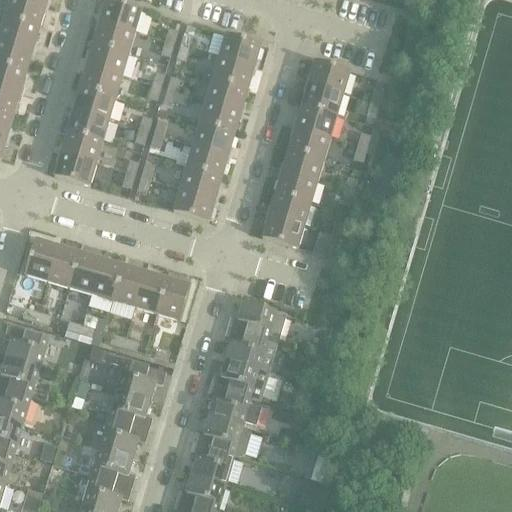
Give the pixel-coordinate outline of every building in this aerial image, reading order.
[(47,10),(14,0),(10,0),(5,21),(40,31),(47,10)] [(49,0),(14,0),(47,10),(49,0)] [(143,13),(108,3),(107,3),(100,25),(136,36),(143,13)] [(40,31),(5,21),(0,36),(0,43),(34,53),(40,31)] [(136,36),(100,25),(94,47),(129,58),(136,36)] [(169,32),(165,45),(174,47),(178,35),(169,32)] [(193,39),(184,36),(181,49),(190,52),(193,39)] [(262,49),(226,38),(219,61),(255,71),(262,49)] [(34,53),(0,43),(0,67),(27,75),(34,53)] [(174,47),(165,45),(162,58),(171,60),(174,47)] [(129,58),(94,47),(87,69),(123,80),(129,58)] [(190,52),(181,49),(177,62),(186,65),(190,52)] [(255,71),(219,61),(213,83),(249,93),(255,71)] [(351,75),(315,64),(309,87),(344,98),(351,75)] [(27,75),(0,67),(0,91),(21,97),(27,75)] [(123,80),(87,69),(81,91),(116,102),(123,80)] [(156,76),(152,89),(162,91),(165,78),(156,76)] [(180,83),(171,80),(167,93),(177,96),(180,83)] [(249,93),(213,83),(206,105),(242,115),(249,93)] [(344,98),(309,87),(302,109),(338,120),(344,98)] [(162,91),(152,89),(149,101),(158,104),(162,91)] [(21,97),(0,91),(0,115),(14,119),(21,97)] [(116,102),(81,91),(74,113),(110,124),(116,102)] [(177,96),(167,93),(164,106),(173,108),(177,96)] [(375,93),(371,106),(380,109),(384,96),(375,93)] [(242,115),(206,105),(200,127),(236,137),(242,115)] [(380,109),(371,106),(367,119),(376,122),(380,109)] [(338,120),(302,109),(295,131),(331,141),(338,120)] [(110,124),(74,113),(68,135),(103,146),(110,124)] [(14,119),(0,115),(0,138),(8,141),(14,119)] [(143,120),(139,133),(148,135),(152,122),(143,120)] [(167,127),(158,124),(154,137),(164,140),(167,127)] [(236,137),(200,127),(193,149),(229,159),(236,137)] [(331,141),(295,131),(289,153),(325,164),(331,141)] [(148,135),(139,133),(135,145),(145,148),(148,135)] [(103,146),(68,135),(61,157),(97,168),(103,146)] [(164,140),(154,137),(151,150),(160,153),(164,140)] [(362,137),(358,150),(367,152),(371,139),(362,137)] [(229,159),(193,149),(187,171),(222,181),(229,159)] [(367,152),(358,150),(354,162),(364,165),(367,152)] [(325,164),(289,153),(282,175),(318,186),(325,164)] [(97,168),(61,157),(54,180),(90,190),(97,168)] [(130,163),(126,177),(135,179),(139,166),(130,163)] [(154,171),(145,168),(141,181),(151,184),(154,171)] [(222,181),(187,171),(180,192),(216,203),(222,181)] [(318,186),(282,175),(276,197),(312,207),(318,186)] [(135,179),(126,177),(122,189),(132,192),(135,179)] [(151,184),(141,181),(138,194),(147,196),(151,184)] [(349,181),(345,194),(354,196),(358,184),(349,181)] [(216,203),(180,192),(174,215),(209,226),(216,203)] [(354,196),(345,194),(341,206),(350,209),(354,196)] [(312,207),(276,197),(269,219),(305,229),(312,207)] [(305,229),(269,219),(263,241),(298,252),(305,229)] [(336,224),(332,237),(341,240),(345,227),(336,224)] [(341,240),(332,237),(328,250),(338,253),(341,240)] [(25,279),(48,285),(59,250),(36,243),(25,279)] [(80,256),(59,250),(48,285),(70,292),(80,256)] [(102,263),(80,256),(70,292),(92,298),(102,263)] [(124,269),(102,263),(92,298),(114,305),(124,269)] [(146,276),(124,269),(114,305),(135,311),(146,276)] [(168,282),(146,276),(135,311),(157,318),(168,282)] [(190,289),(168,282),(157,318),(180,324),(190,289)] [(231,320),(228,332),(278,347),(287,318),(244,305),(239,322),(231,320)] [(26,312),(23,321),(36,325),(39,316),(26,312)] [(52,320),(39,316),(36,325),(49,329),(52,320)] [(70,325),(67,334),(80,338),(83,329),(70,325)] [(11,344),(6,361),(40,371),(49,341),(8,329),(4,342),(11,344)] [(95,332),(83,329),(80,338),(93,342),(95,332)] [(278,347),(228,332),(224,345),(231,347),(227,363),(270,376),(278,347)] [(113,338),(111,347),(124,351),(127,342),(113,338)] [(139,345),(127,342),(124,351),(136,355),(139,345)] [(158,351),(155,360),(168,364),(171,355),(158,351)] [(40,371),(6,361),(2,377),(0,376),(0,390),(32,400),(40,371)] [(270,376),(227,363),(222,380),(214,377),(211,390),(252,402),(261,405),(270,376)] [(125,364),(117,394),(150,403),(155,387),(162,389),(166,376),(125,364)] [(32,400),(0,390),(0,421),(23,428),(32,400)] [(252,402),(211,390),(207,402),(214,404),(209,421),(243,431),(245,425),(256,429),(262,411),(250,407),(252,402)] [(150,403),(117,394),(108,422),(149,434),(153,422),(145,420),(150,403)] [(77,398),(73,410),(81,413),(85,401),(77,398)] [(23,428),(0,421),(0,452),(15,457),(23,428)] [(197,435),(194,447),(235,460),(240,461),(245,458),(251,438),(249,432),(243,431),(209,421),(205,437),(197,435)] [(149,434),(108,422),(100,451),(133,461),(138,444),(145,447),(149,434)] [(235,460),(194,447),(190,460),(197,462),(192,479),(226,489),(227,484),(237,487),(243,467),(233,464),(235,460)] [(133,461),(100,451),(91,480),(132,492),(136,479),(128,477),(133,461)] [(15,457),(0,452),(0,483),(6,486),(15,457)] [(219,511),(226,489),(192,479),(187,495),(180,493),(177,505),(199,511),(219,511)] [(132,492),(91,480),(83,508),(94,511),(118,511),(121,502),(128,504),(132,492)]
